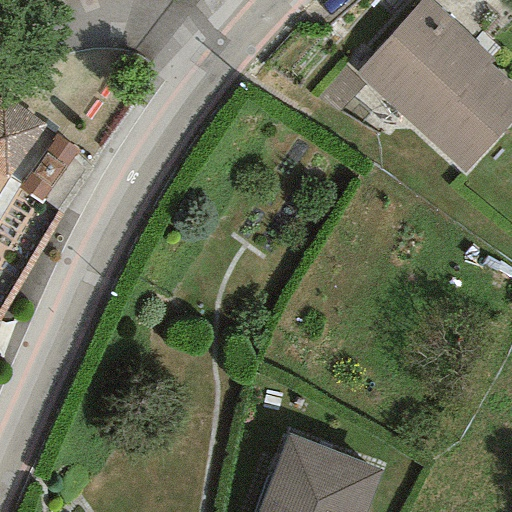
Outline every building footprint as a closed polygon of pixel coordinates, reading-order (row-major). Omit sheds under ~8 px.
[(511,84),(425,0),(418,0),(354,72),(463,177),(511,117),(511,84)] [(362,85),(341,65),(310,95),(335,113),(362,85)] [(3,92),(0,96),(0,167),(13,176),(47,117),(3,92)] [(55,190),(75,139),(43,126),(23,178),(55,190)] [(371,511),(387,473),(288,434),(256,511),(371,511)]
